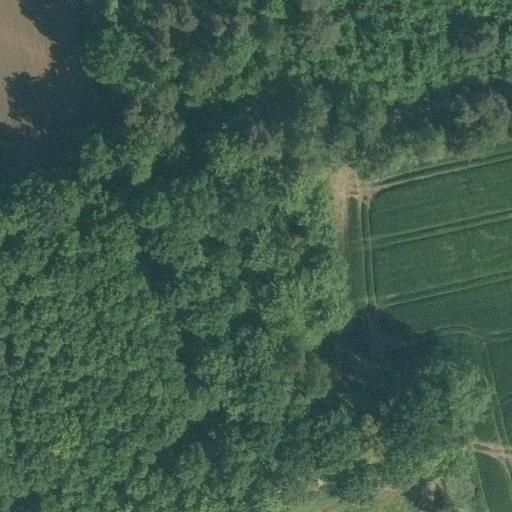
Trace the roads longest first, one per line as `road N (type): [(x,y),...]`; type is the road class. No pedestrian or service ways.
road 1 (unclassified): [(99,0),(250,511)]
road 2 (track): [(511,95),(0,208)]
